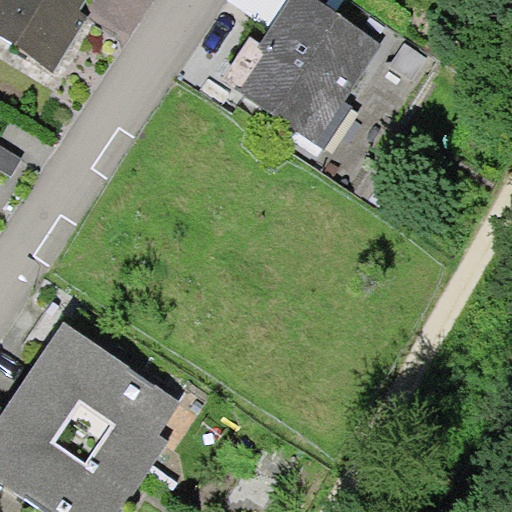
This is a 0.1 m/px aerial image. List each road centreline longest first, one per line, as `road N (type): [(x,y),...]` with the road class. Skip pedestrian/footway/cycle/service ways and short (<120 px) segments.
road 1 (track): [(328,511),(511,198)]
road 2 (residential): [(179,0),(0,261)]
